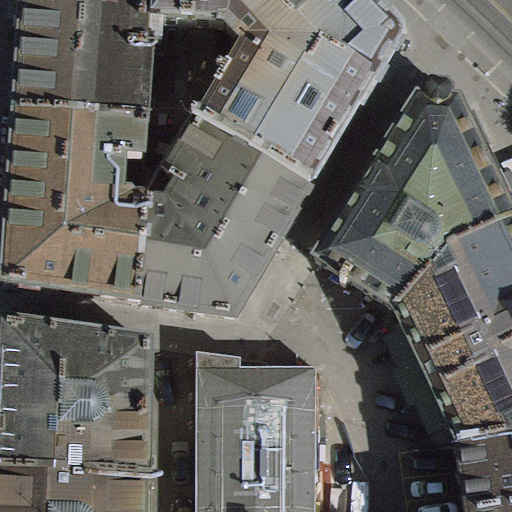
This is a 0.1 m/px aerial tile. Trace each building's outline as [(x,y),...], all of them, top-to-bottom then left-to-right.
[(146,26),(154,28),(154,0),(27,0),(19,117),(147,124),(153,47),(145,46),(146,26)] [(382,73),(400,42),(362,0),(154,0),(154,28),(226,33),(243,52),(238,57),(201,122),(314,188),(382,73)] [(461,107),(420,104),(317,264),(396,315),(449,256),(511,225),(511,214),(488,162),(461,107)] [(144,164),(147,124),(19,117),(8,288),(141,306),(147,206),(132,205),(123,193),(126,163),(144,164)] [(166,207),(147,206),(141,306),(237,320),(314,188),(201,122),(169,179),(181,186),(166,207)] [(511,225),(449,256),(396,315),(405,334),(450,427),(459,446),(511,438),(511,225)] [(0,474),(148,481),(152,348),(4,327),(0,408),(0,474)] [(450,427),(405,334),(389,342),(403,373),(398,376),(412,406),(417,404),(433,436),(450,427)] [(200,357),(198,511),(317,511),(318,372),(242,372),(242,361),(200,357)] [(511,511),(511,438),(459,446),(470,511),(511,511)] [(147,511),(148,481),(0,474),(0,511),(147,511)]
